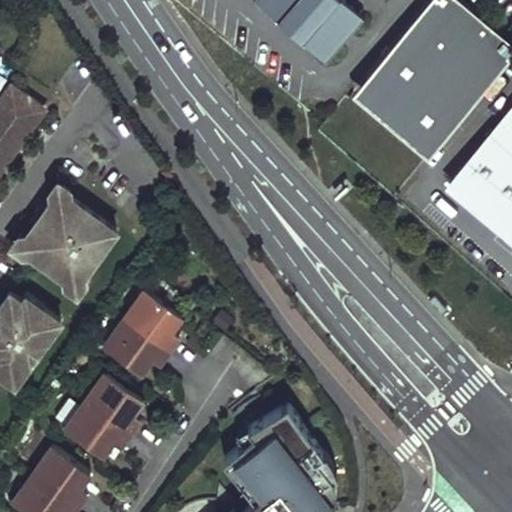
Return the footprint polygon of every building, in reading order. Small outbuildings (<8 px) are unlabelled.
[(347,0),(253,0),(324,59),(363,14),(347,0)] [(511,56),(511,51),(508,56),(485,37),(494,26),(462,0),(429,0),(369,73),(375,78),(365,90),(438,139),(428,151),(431,153),(511,56)] [(508,56),(511,51),(511,41),(494,26),(485,37),(508,56)] [(355,90),(428,151),(438,139),(365,90),(375,78),(369,73),(355,90)] [(43,104),(9,81),(0,93),(0,170),(46,106),(43,104)] [(511,109),(453,180),(481,203),(484,199),(511,222),(511,109)] [(81,277),(116,228),(67,192),(54,194),(24,236),(26,249),(68,279),(81,277)] [(145,286),(104,343),(141,370),(152,356),(160,362),(181,332),(173,327),(183,314),(145,286)] [(0,371),(15,382),(60,318),(42,305),(33,306),(10,290),(0,304),(0,371)] [(429,298),(443,313),(449,307),(435,293),(429,298)] [(106,367),(64,425),(103,453),(114,437),(122,442),(143,415),(135,409),(145,395),(106,367)] [(343,511),(286,398),(238,422),(249,445),(225,457),(250,505),(235,511),(343,511)] [(53,440),(12,496),(34,511),(60,511),(63,509),(67,511),(71,511),(90,487),(82,481),(92,468),(53,440)]
